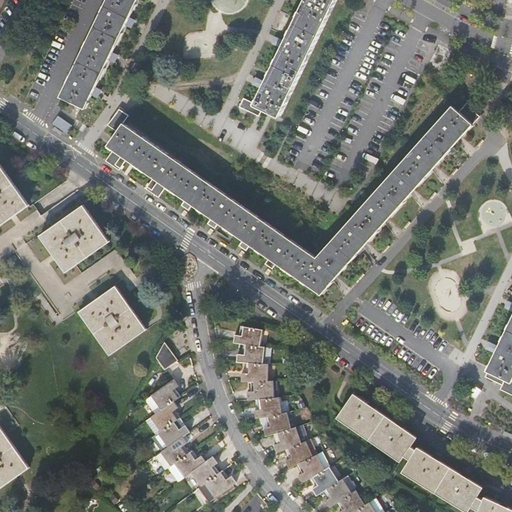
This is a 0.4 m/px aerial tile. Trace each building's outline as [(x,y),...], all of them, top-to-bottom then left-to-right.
[(87,109),(139,0),(109,0),(62,97),(87,109)] [(282,118),(338,0),(308,0),(257,106),(282,118)] [(431,65),(445,69),(451,48),(437,44),(431,65)] [(322,294),(473,124),(453,106),(318,258),(125,123),(110,146),(322,294)] [(31,206),(0,163),(0,286),(4,284),(0,277),(0,263),(17,252),(64,320),(80,310),(112,355),(148,329),(116,284),(132,273),(116,249),(83,273),(77,265),(111,241),(85,204),(51,228),(34,204),(31,206)] [(511,379),(511,317),(488,367),(511,379)] [(311,440),(301,443),(296,428),(291,429),(287,411),(282,412),(279,397),(275,397),(274,380),(269,380),(269,363),(270,348),(261,346),(263,330),(240,326),(239,334),(235,334),(234,342),(242,343),(241,354),(236,353),(236,362),(246,362),(245,373),(241,373),(241,381),(250,381),(251,391),(246,391),(247,399),(256,398),(258,409),(254,410),(255,418),(264,416),(267,427),(263,428),(266,436),(269,435),(273,442),(270,444),(276,452),(280,451),(285,458),(282,460),(288,468),(293,466),(298,473),(296,475),(302,482),(310,478),(315,485),(312,488),(316,495),(324,491),(329,498),(325,500),(330,507),(337,503),(342,510),(339,511),(387,511),(385,511),(380,511),(374,500),(365,505),(356,490),(351,493),(343,479),(338,482),(330,467),(324,470),(311,440)] [(167,344),(155,354),(167,368),(179,358),(167,344)] [(178,383),(174,376),(150,393),(161,407),(151,414),(161,429),(158,432),(168,447),(161,451),(171,465),(175,463),(185,477),(192,471),(202,485),(206,483),(216,497),(237,482),(231,474),(228,476),(223,469),(220,471),(214,464),(217,461),(213,455),(206,460),(202,455),(198,457),(193,449),(190,452),(185,445),(188,443),(183,436),(191,431),(185,424),(182,427),(176,418),(180,416),(175,408),(178,406),(173,398),(180,393),(174,385),(178,383)] [(474,399),(480,391),(473,386),(467,394),(474,399)] [(412,448),(418,438),(356,395),(339,419),(401,463),(405,457),(412,461),(404,474),(465,511),(469,511),(472,508),(480,511),(511,511),(511,509),(487,498),(485,502),(478,499),(484,489),(420,448),(418,451),(412,448)] [(0,488),(31,467),(6,433),(20,424),(0,396),(0,488)] [(304,425),(296,428),(301,443),(311,440),(304,425)] [(348,476),(343,479),(351,493),(356,490),(348,476)]
